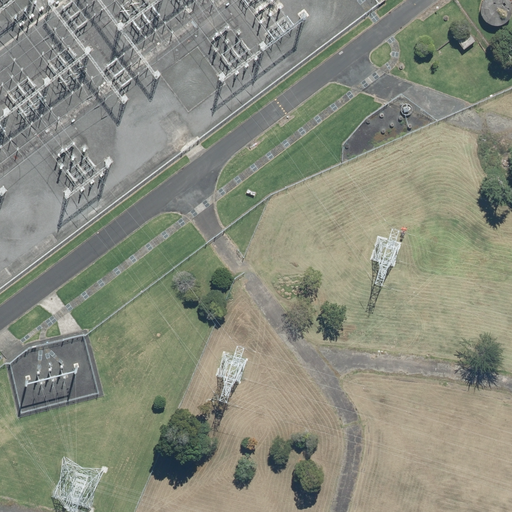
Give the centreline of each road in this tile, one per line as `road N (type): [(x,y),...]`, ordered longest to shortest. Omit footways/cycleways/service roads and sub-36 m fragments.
road 1 (unclassified): [(421,0),(0,315)]
road 2 (track): [(338,511),(353,440),(344,409),(177,181)]
road 3 (track): [(511,386),(388,363),(315,365)]
road 4 (track): [(511,127),(334,65)]
